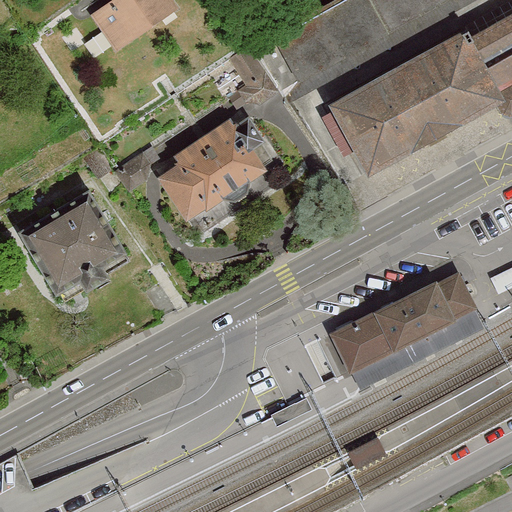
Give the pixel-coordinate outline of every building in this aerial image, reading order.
[(175,8),(169,0),(121,0),(97,18),(118,48),(175,8)] [(336,0),(274,34),(300,81),(447,0),(336,0)] [(469,32),(335,105),(370,171),(499,102),(508,117),(511,114),(511,17),(473,39),(469,32)] [(277,89),(248,46),(230,58),(249,85),(232,97),(237,105),(247,99),(260,101),(277,89)] [(182,164),(161,178),(187,218),(207,205),(219,223),(276,186),(251,148),(262,140),(249,119),(235,128),(230,120),(176,155),(182,164)] [(113,167),(101,148),(88,157),(100,176),(113,167)] [(152,149),(117,173),(128,189),(146,177),(149,164),(158,157),(152,149)] [(89,191),(21,232),(64,302),(131,260),(89,191)] [(333,334),(351,371),(376,358),(375,356),(394,347),(396,349),(454,320),(453,318),(474,307),(458,275),(437,286),(436,283),(378,313),(379,315),(360,324),(359,321),(333,334)] [(144,293),(163,321),(178,312),(159,283),(144,293)]
